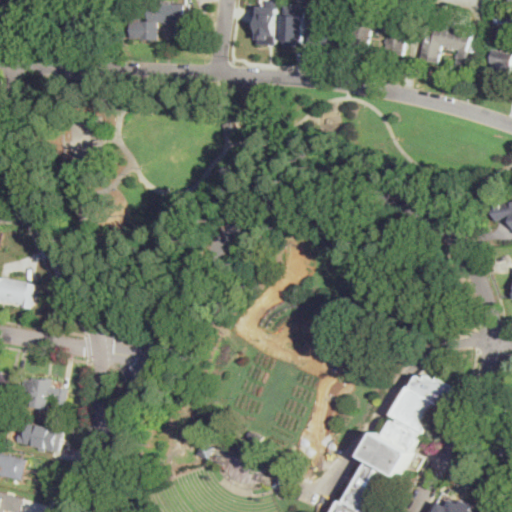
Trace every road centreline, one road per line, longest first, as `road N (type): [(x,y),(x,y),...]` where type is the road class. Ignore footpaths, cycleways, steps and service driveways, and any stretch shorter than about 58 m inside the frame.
road 1 (residential): [(511,123),(336,80),(0,61)]
road 2 (residential): [(490,339),(485,287),(456,236),(405,200),(341,186),(293,194),(253,213),(158,344)]
road 3 (tertiary): [(105,348),(30,175),(17,103),(17,0)]
road 4 (residential): [(411,511),(478,394),(490,339)]
road 5 (tertiary): [(65,511),(95,454),(105,348)]
road 6 (residential): [(150,357),(0,329)]
